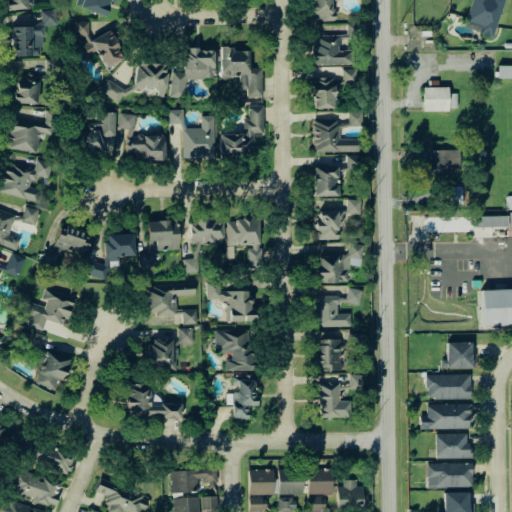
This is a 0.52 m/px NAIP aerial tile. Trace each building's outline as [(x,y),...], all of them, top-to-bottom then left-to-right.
[(6,0),(7,9),(31,8),(30,0),(6,0)] [(75,0),(74,5),(106,16),(111,0),(75,0)] [(310,0),(310,19),(332,20),(332,0),(310,0)] [(469,0),(463,20),(479,26),(477,33),(489,37),(501,0),(469,0)] [(11,56),(42,55),(41,25),(55,24),(55,9),(40,10),(40,25),(9,26),(11,56)] [(103,67),(123,57),(108,29),(90,39),(88,33),(87,20),(74,20),(74,35),(82,35),(82,47),(86,55),(95,50),(103,67)] [(313,64),(349,64),(349,50),(339,50),(339,39),(358,38),(358,23),(346,23),(346,35),(313,35),(313,64)] [(260,97),(261,67),(248,67),(248,50),(231,50),(231,46),(219,46),(219,78),(237,78),(237,97),(260,97)] [(213,49),(184,48),(183,71),(170,71),(169,97),(184,97),(184,78),(212,78),(213,49)] [(59,59),(44,58),(44,73),(58,74),(59,59)] [(163,96),(165,64),(135,62),(133,87),(125,86),(124,89),(155,91),(155,95),(163,96)] [(511,64),(494,64),(494,77),(511,77),(511,64)] [(340,83),(355,83),(355,68),(340,68),(340,83)] [(12,102),(36,103),(37,73),(13,72),(12,102)] [(332,108),(333,77),(312,76),(312,107),(332,108)] [(117,102),(124,90),(106,79),(98,91),(117,102)] [(445,86),(419,86),(420,110),(445,110),(445,86)] [(261,105),(247,105),(247,119),(242,119),(242,134),(218,134),(218,156),(252,156),(252,133),(261,133),(261,105)] [(35,152),(38,132),(52,134),(55,110),(45,109),(43,122),(11,117),(6,148),(35,152)] [(182,109),(167,110),(167,123),(182,122),(182,109)] [(361,126),(361,110),(347,111),(347,119),(337,120),(337,126),(361,126)] [(114,112),(99,112),(99,122),(88,122),(87,131),(79,131),(78,149),(113,150),(114,112)] [(163,134),(133,134),(133,113),(117,113),(117,128),(125,128),(125,152),(135,151),(135,160),(163,160),(163,134)] [(181,156),(211,157),(212,116),(200,116),(199,128),(181,128),(181,156)] [(357,151),(357,139),(337,138),(337,119),(315,119),(315,150),(357,151)] [(456,148),(426,148),(427,179),(450,178),(449,166),(457,166),(456,148)] [(312,195),(337,195),(337,173),(359,173),(359,154),(345,154),(345,166),(312,166),(312,195)] [(0,192),(36,201),(40,187),(34,185),(36,175),(47,177),(51,162),(35,157),(33,169),(3,162),(0,174),(0,192)] [(459,185),(444,186),(445,204),(459,204),(459,185)] [(337,239),(337,214),(359,215),(359,199),(345,198),(345,210),(315,210),(315,238),(337,239)] [(0,209),(0,244),(15,249),(19,238),(7,234),(13,218),(33,224),(38,209),(24,205),(20,216),(0,209)] [(419,213),(405,214),(405,224),(420,224),(419,213)] [(504,215),(470,216),(470,227),(504,226),(504,215)] [(225,245),(245,245),(245,265),(258,265),(258,218),(225,218),(225,245)] [(145,220),(146,252),(137,252),(138,266),(156,265),(156,250),(177,249),(176,220),(145,220)] [(85,254),(88,231),(58,226),(53,253),(43,251),(41,264),(55,266),(58,249),(85,254)] [(133,255),(132,233),(103,234),(104,262),(89,262),(90,277),(106,276),(105,262),(117,262),(116,256),(133,255)] [(360,243),(346,243),(346,251),(320,251),(320,262),(314,262),(314,282),(348,281),(347,265),(361,265),(360,243)] [(16,276),(24,257),(11,252),(3,271),(16,276)] [(251,320),(250,290),(219,290),(218,277),(204,277),(205,299),(224,299),(225,321),(251,320)] [(194,309),(175,310),(174,295),(193,294),(192,283),(144,285),(145,314),(180,312),(181,324),(195,323),(194,309)] [(349,325),(349,312),(336,313),(336,303),(359,302),(359,288),(345,288),(345,295),(315,295),(315,326),(349,325)] [(476,290),(511,288),(511,323),(478,326),(476,290)] [(191,327),(175,328),(176,343),(191,343),(191,327)] [(224,370),(251,369),(250,329),(213,330),(213,352),(230,352),(230,360),(223,360),(224,370)] [(40,349),(43,334),(22,330),(20,345),(40,349)] [(175,368),(176,347),(171,346),(171,338),(147,337),(146,368),(175,368)] [(340,338),(316,339),(317,370),(340,370),(340,338)] [(443,342),(467,342),(467,353),(472,353),(472,367),(467,367),(442,367),(443,342)] [(31,381),(52,389),(56,378),(60,380),(69,359),(44,348),(31,381)] [(231,419),(247,419),(247,405),(254,405),(254,374),(230,375),(231,385),(237,385),(237,392),(225,392),(225,403),(231,403),(231,419)] [(317,417),(349,417),(349,400),(338,400),(338,389),(361,389),(361,374),(348,374),(347,383),(317,382),(317,417)] [(422,374),(466,374),(466,398),(431,398),(431,396),(422,396),(422,374)] [(180,403),(150,403),(150,384),(126,384),(126,416),(179,417),(180,403)] [(424,403),(468,403),(468,421),(465,421),(465,428),(416,428),(416,415),(424,415),(424,403)] [(432,433),(463,433),(463,443),(465,443),(465,447),(469,447),(469,457),(433,458),(432,433)] [(74,456),(27,438),(20,457),(67,475),(74,456)] [(423,462),(469,461),(470,484),(441,485),(441,487),(423,488),(423,462)] [(40,475),(15,468),(8,493),(53,507),(60,483),(39,476),(40,475)] [(170,470),(171,492),(197,491),(197,481),(207,480),(207,487),(215,486),(214,468),(170,470)] [(306,494),(331,493),(330,468),(305,468),(306,494)] [(247,494),(271,494),(271,469),(247,469),(247,494)] [(276,493),(301,494),(301,469),(277,469),(276,493)] [(120,511),(121,510),(126,511),(142,511),(148,498),(99,478),(94,491),(105,495),(101,507),(113,511),(120,511)] [(336,508),(361,509),(361,481),(337,481),(336,508)] [(440,511),(440,492),(465,492),(465,511),(440,511)] [(200,509),(216,508),(216,495),(200,495),(200,509)] [(172,511),(197,511),(197,496),(172,497),(172,511)] [(323,497),(307,496),(307,511),(323,511),(323,497)] [(247,511),(265,511),(265,497),(247,497),(247,511)] [(276,497),(276,511),(294,511),(294,497),(276,497)] [(49,511),(5,498),(0,511),(49,511)]
